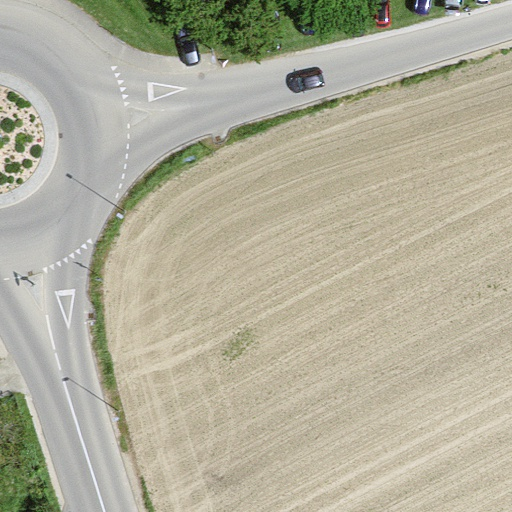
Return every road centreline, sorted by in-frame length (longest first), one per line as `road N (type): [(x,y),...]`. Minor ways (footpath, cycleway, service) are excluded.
road 1 (unclassified): [(93,135),(511,22)]
road 2 (tertiary): [(104,511),(47,324)]
road 3 (tertiary): [(93,135),(67,73),(40,51),(0,39)]
road 4 (tertiary): [(47,324),(75,200)]
